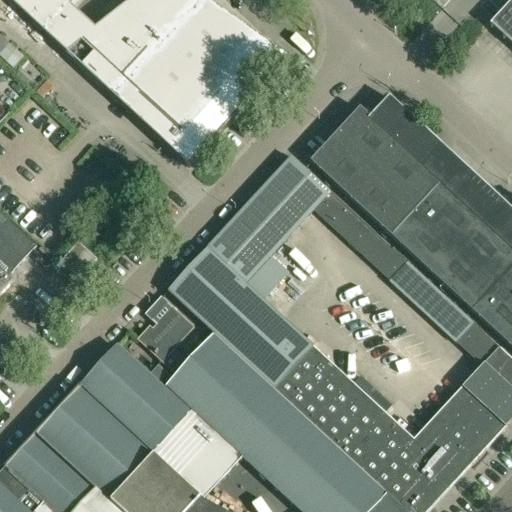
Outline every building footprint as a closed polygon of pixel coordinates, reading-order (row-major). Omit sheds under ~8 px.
[(6,0),(165,147),(189,169),(291,60),(204,0),(135,0),(95,31),(71,8),(78,0),(6,0)] [(511,3),(490,27),(511,46),(511,3)] [(511,213),(389,99),(370,120),(360,111),(311,165),(511,350),(511,213)] [(278,396),(318,353),(263,302),(287,274),(271,260),(314,213),(317,217),(334,198),(304,170),(292,159),(167,294),(196,321),(214,338),(274,393),(278,396)] [(0,297),(13,284),(4,276),(8,272),(12,276),(24,263),(37,249),(0,214),(0,297)] [(60,265),(79,283),(97,263),(78,245),(74,250),(60,265)] [(409,267),(392,285),(484,371),(511,395),(511,362),(467,321),(409,267)] [(194,330),(173,310),(161,299),(145,316),(157,327),(153,331),(150,328),(138,342),(172,374),(180,366),(170,357),(194,330)] [(386,301),(370,306),(374,318),(390,312),(386,301)] [(5,470),(49,511),(222,511),(203,502),(242,459),(298,511),(403,511),(278,396),(274,393),(214,338),(166,390),(167,391),(165,393),(117,349),(81,388),(5,470)] [(418,445),(318,353),(278,396),(403,511),(430,511),(505,432),(463,394),(418,445)] [(463,394),(505,432),(511,424),(511,395),(484,371),(475,380),(463,394)] [(49,511),(5,470),(0,475),(0,511),(49,511)]
